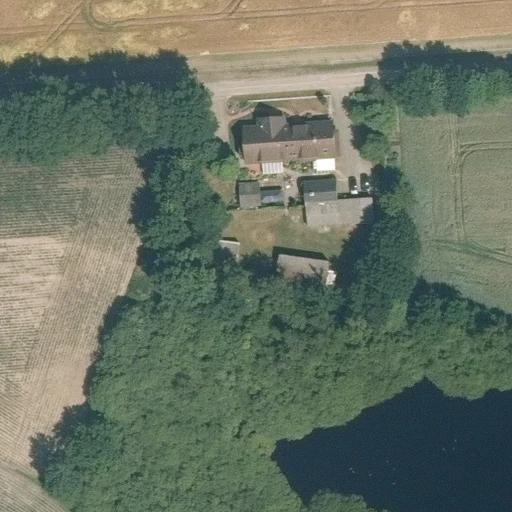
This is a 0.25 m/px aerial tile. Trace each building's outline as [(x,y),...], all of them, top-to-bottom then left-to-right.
[(294,120),(264,122),(264,132),(245,133),(247,165),(339,161),(338,129),(294,131),(294,120)] [(345,182),(310,182),(311,227),(378,226),(378,203),(345,204),(345,182)] [(241,188),(242,214),(267,213),(266,188),(241,188)] [(218,277),(241,279),(247,228),(224,226),(218,277)] [(286,247),(282,274),(332,281),(335,254),(286,247)]
